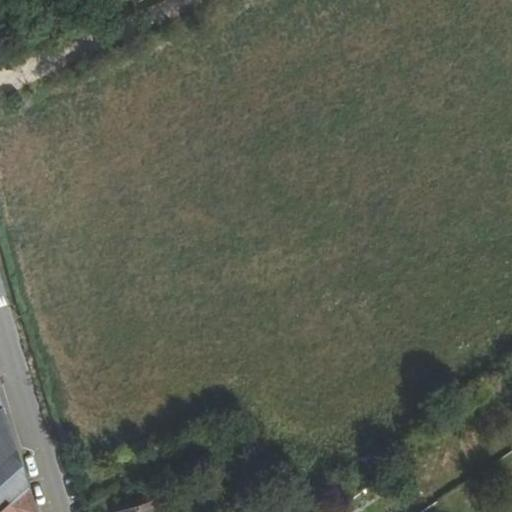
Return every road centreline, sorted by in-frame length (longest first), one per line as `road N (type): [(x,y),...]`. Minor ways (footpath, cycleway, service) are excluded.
road 1 (primary): [(0,331),(54,511)]
road 2 (residential): [(0,73),(162,0)]
